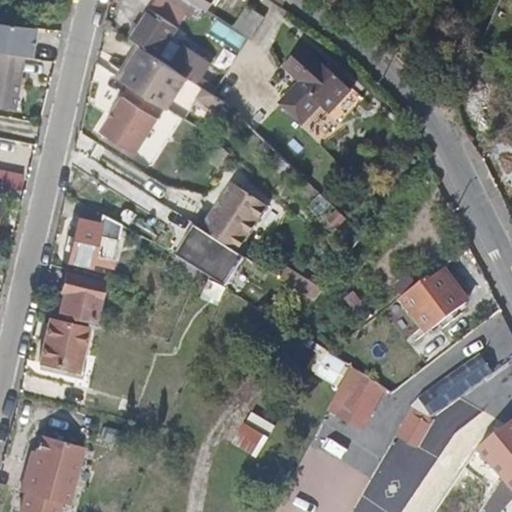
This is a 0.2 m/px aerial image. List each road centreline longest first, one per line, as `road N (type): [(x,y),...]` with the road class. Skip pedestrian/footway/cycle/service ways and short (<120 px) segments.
road 1 (residential): [(511,276),(438,130),(387,67),(286,0)]
road 2 (residential): [(0,360),(58,135)]
road 3 (residential): [(58,135),(87,0)]
